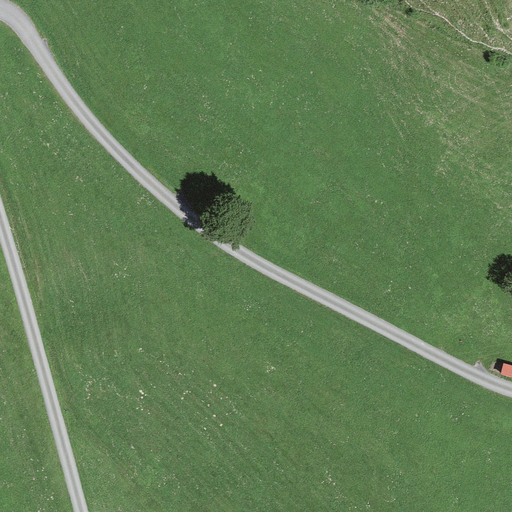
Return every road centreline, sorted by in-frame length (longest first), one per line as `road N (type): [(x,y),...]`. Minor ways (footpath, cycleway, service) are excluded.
road 1 (track): [(0,7),(120,154),(199,222),(263,264),(511,389)]
road 2 (track): [(81,511),(0,220)]
